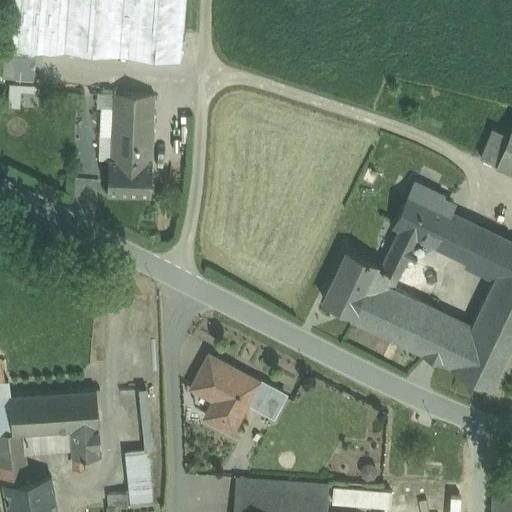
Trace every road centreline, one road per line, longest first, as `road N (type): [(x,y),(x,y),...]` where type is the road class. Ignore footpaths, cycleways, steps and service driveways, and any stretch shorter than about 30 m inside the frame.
road 1 (tertiary): [(180,273),(341,359),(480,418)]
road 2 (unclassified): [(218,0),(207,186),(180,273)]
road 3 (tertiary): [(0,180),(180,273)]
